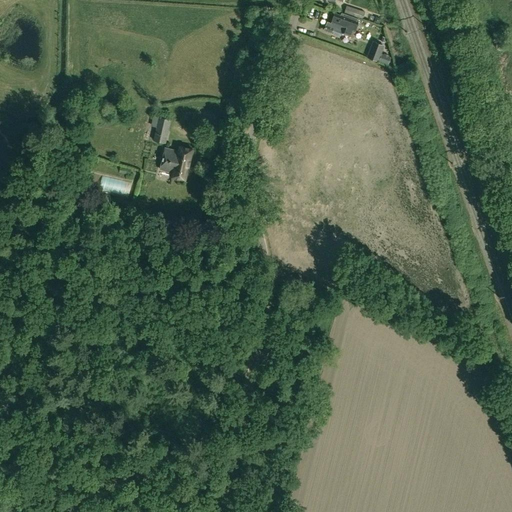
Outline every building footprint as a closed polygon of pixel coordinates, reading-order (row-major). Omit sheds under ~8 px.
[(365,13),(349,7),(347,12),(363,19),(365,13)] [(355,32),(359,23),(357,22),(358,20),(342,14),(342,15),(336,13),(332,23),(327,21),(326,24),(334,27),(332,32),(334,33),(334,35),(339,37),(340,36),(341,36),(343,33),(352,37),(354,32),(355,32)] [(373,42),(368,57),(378,60),(383,46),(373,42)] [(166,143),(171,122),(155,117),(152,126),(156,128),(154,140),(166,143)] [(161,169),(173,172),(172,177),(185,181),(193,150),(180,146),(178,151),(166,148),(161,169)] [(123,199),(119,214),(129,217),(132,201),(123,199)]
